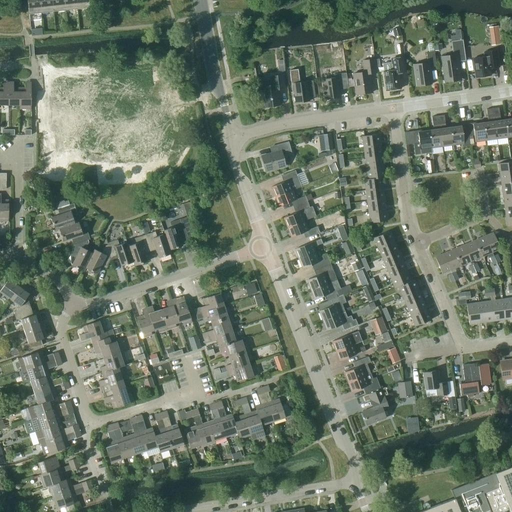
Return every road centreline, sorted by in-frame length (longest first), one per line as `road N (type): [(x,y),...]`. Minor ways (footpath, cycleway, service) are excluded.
road 1 (tertiary): [(354,481),(266,245)]
road 2 (residential): [(266,245),(87,304),(72,301)]
road 3 (residential): [(90,420),(182,392),(205,400),(280,373)]
road 4 (residential): [(188,511),(354,481)]
road 5 (residential): [(227,137),(391,107)]
road 6 (tertiary): [(227,137),(201,0)]
road 7 (residential): [(417,243),(391,107)]
road 8 (residential): [(90,420),(62,340),(72,301)]
road 9 (residential): [(391,107),(511,90)]
